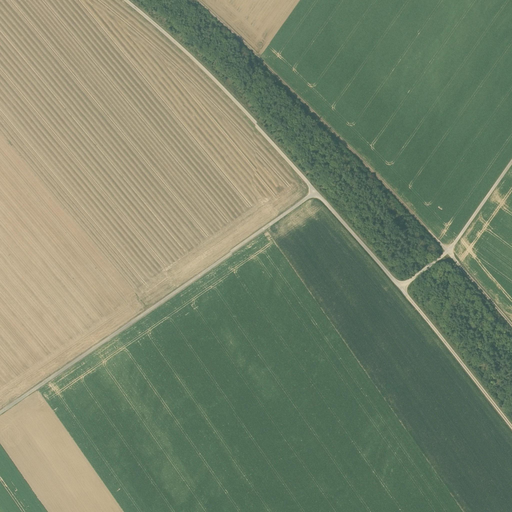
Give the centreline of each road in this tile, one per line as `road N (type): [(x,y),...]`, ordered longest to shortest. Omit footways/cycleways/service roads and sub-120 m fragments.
road 1 (track): [(316,194),(0,414)]
road 2 (track): [(448,252),(193,0)]
road 3 (track): [(120,0),(197,65),(316,194)]
road 4 (track): [(403,290),(511,427)]
road 5 (track): [(316,194),(403,290)]
